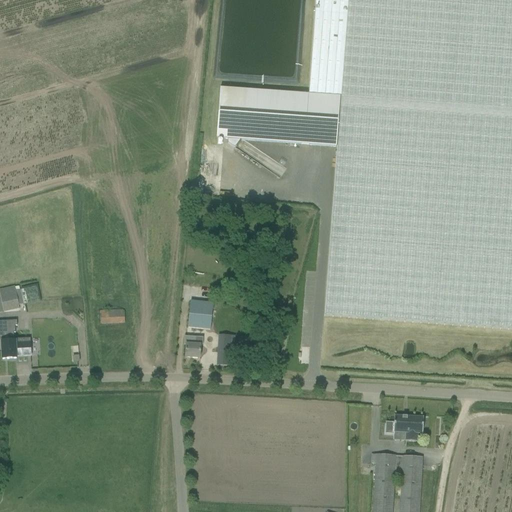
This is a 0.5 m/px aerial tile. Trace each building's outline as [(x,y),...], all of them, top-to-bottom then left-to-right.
[(337,148),(324,317),(511,330),(511,0),(315,0),(309,96),(220,89),(216,139),(228,140),(228,144),(235,149),(240,141),(337,148)] [(15,292),(18,306),(24,305),(21,291),(15,292)] [(187,334),(210,336),(213,305),(191,302),(187,334)] [(125,323),(124,311),(100,312),(100,324),(125,323)] [(0,340),(10,340),(10,337),(14,336),(13,334),(15,334),(15,327),(17,327),(17,321),(0,322),(0,340)] [(30,339),(14,340),(14,342),(2,343),(2,360),(16,359),(16,357),(30,357),(30,339)] [(229,361),(230,351),(230,344),(218,343),(217,360),(229,361)] [(185,358),(200,359),(201,346),(186,345),(185,358)] [(417,443),(417,435),(422,435),(423,419),(394,417),(394,424),(386,424),(386,435),(394,435),(394,434),(406,434),(405,443),(417,443)] [(376,464),(372,511),(392,511),(395,473),(401,473),(399,511),(419,511),(422,458),(372,455),(371,464),(376,464)]
